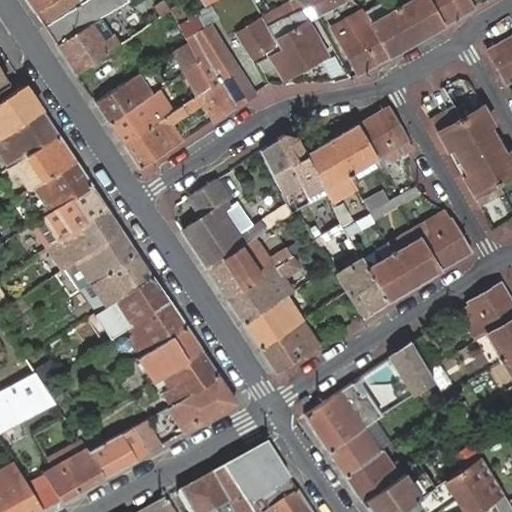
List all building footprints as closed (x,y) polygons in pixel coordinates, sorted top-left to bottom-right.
[(26,0),(35,11),(45,27),(56,44),(80,28),(96,19),(127,0),(86,0),(79,4),(76,0),(26,0)] [(319,0),(309,5),(316,17),(350,0),(319,0)] [(415,40),(440,26),(424,0),(409,0),(408,0),(391,0),(396,8),(415,40)] [(424,0),(440,26),(472,7),(467,0),(424,0)] [(290,4),(262,18),(267,25),(294,12),(290,4)] [(206,6),(205,7),(195,13),(204,27),(209,24),(215,21),(206,6)] [(389,55),(415,40),(396,8),(370,22),(389,55)] [(300,10),(267,25),(274,38),(306,20),(300,10)] [(370,22),(365,11),(332,29),(339,40),(370,22)] [(187,17),(178,22),(177,23),(186,41),(197,62),(210,85),(212,89),(221,83),(236,105),(253,94),(209,24),(204,27),(195,13),(194,13),(187,17)] [(274,38),(267,25),(262,18),(238,32),(257,63),(268,55),(280,48),(274,38)] [(80,28),(56,44),(76,73),(119,44),(112,34),(102,41),(95,28),(100,24),(96,19),(80,28)] [(306,20),(274,38),(280,48),(268,55),(274,66),(279,74),(290,68),(293,74),(325,55),(306,20)] [(357,73),(389,55),(370,22),(339,40),(357,73)] [(511,34),(487,50),(505,82),(511,78),(511,34)] [(197,62),(186,41),(173,50),(184,71),(197,62)] [(257,63),(263,73),(274,66),(268,55),(257,63)] [(197,94),(210,85),(197,62),(184,71),(197,94)] [(290,68),(279,74),(281,80),(293,74),(290,68)] [(95,102),(109,123),(150,94),(137,73),(116,87),(96,101),(95,102)] [(212,120),(236,105),(221,83),(212,89),(210,85),(197,94),(164,115),(123,143),(139,168),(181,140),(170,123),(196,106),(203,102),(212,120)] [(41,110),(24,85),(0,100),(0,136),(1,136),(41,110)] [(109,123),(123,143),(164,115),(150,94),(109,123)] [(451,147),(459,161),(477,150),(460,120),(452,106),(429,119),(437,133),(446,150),(451,147)] [(386,107),(354,125),(373,158),(405,139),(386,107)] [(460,120),(477,150),(496,140),(488,125),(492,123),(482,107),(460,120)] [(0,153),(0,156),(8,169),(28,156),(58,136),(41,110),(1,136),(9,148),(0,153)] [(354,125),(329,139),(345,169),(373,158),(354,125)] [(286,135),(277,143),(298,185),(309,206),(328,197),(322,182),(307,155),(305,152),(299,138),(286,135)] [(1,136),(0,136),(0,153),(9,148),(1,136)] [(28,156),(8,169),(12,174),(17,171),(29,190),(34,186),(44,180),(74,160),(58,136),(28,156)] [(329,139),(305,152),(307,155),(322,182),(345,169),(329,139)] [(405,139),(373,158),(379,167),(410,149),(405,139)] [(258,149),(281,194),(298,185),(277,143),(275,140),(258,149)] [(496,140),(477,150),(494,181),(511,170),(511,158),(508,151),(504,154),(496,140)] [(477,150),(459,161),(467,175),(463,178),(472,194),(494,181),(477,150)] [(345,169),(354,181),(379,167),(373,158),(345,169)] [(42,209),(46,215),(51,212),(91,185),(74,160),(44,180),(34,186),(47,206),(42,209)] [(354,181),(345,169),(322,182),(328,197),(329,200),(329,201),(357,187),(354,181)] [(180,230),(206,268),(255,236),(264,230),(259,222),(253,226),(238,236),(221,211),(228,206),(225,201),(228,199),(214,179),(187,196),(201,216),(180,230)] [(494,181),(472,194),(479,207),(502,194),(494,181)] [(51,212),(46,215),(58,233),(52,237),(55,241),(61,237),(71,230),(106,207),(91,185),(51,212)] [(413,186),(395,196),(399,204),(417,194),(413,186)] [(380,191),(363,201),(368,211),(380,204),(386,201),(380,191)] [(380,204),(368,211),(373,219),(399,204),(395,196),(386,201),(380,204)] [(329,201),(329,200),(314,208),(320,220),(308,228),(315,238),(325,231),(339,222),(333,208),(329,201)] [(238,236),(253,226),(236,201),(228,206),(221,211),(238,236)] [(341,203),(333,208),(339,222),(341,227),(351,221),(341,203)] [(61,237),(55,241),(62,251),(78,240),(83,249),(76,254),(79,258),(86,253),(121,230),(106,207),(71,230),(61,237)] [(449,219),(443,210),(413,229),(418,238),(437,270),(468,251),(449,219)] [(341,227),(339,222),(325,231),(341,258),(355,249),(341,227)] [(79,258),(75,261),(86,277),(80,281),(84,288),(90,283),(136,253),(121,230),(86,253),(79,258)] [(255,236),(206,268),(226,297),(290,254),(286,247),(270,258),(255,236)] [(418,238),(392,253),(412,285),(437,270),(418,238)] [(90,283),(84,288),(88,293),(102,284),(114,301),(151,276),(136,253),(90,283)] [(412,285),(392,253),(367,268),(387,300),(412,285)] [(290,254),(226,297),(243,324),(284,296),(291,291),(282,277),(298,266),(290,254)] [(361,316),(387,300),(367,268),(360,259),(335,274),(345,290),(361,316)] [(168,300),(151,276),(114,301),(112,302),(120,314),(129,326),(168,300)] [(511,303),(499,283),(467,302),(485,333),(511,317),(511,303)] [(284,296),(243,324),(260,348),(295,324),(301,320),(284,296)] [(186,326),(168,300),(129,326),(133,333),(128,336),(141,356),(146,353),(186,326)] [(107,305),(96,313),(113,337),(129,326),(120,314),(112,302),(107,305)] [(457,309),(475,339),(485,333),(467,302),(457,309)] [(511,317),(485,333),(500,358),(511,351),(511,317)] [(276,373),(311,350),(295,324),(260,348),(276,373)] [(201,350),(186,326),(146,353),(141,356),(145,362),(157,380),(162,376),(201,350)] [(424,331),(411,341),(426,364),(439,354),(424,331)] [(410,341),(391,355),(414,393),(434,380),(427,368),(410,341)] [(189,394),(218,375),(201,350),(162,376),(170,388),(163,392),(172,404),(188,393),(189,394)] [(511,351),(500,358),(511,377),(511,351)] [(42,385),(33,373),(0,391),(0,431),(53,402),(42,385)] [(188,430),(237,403),(218,375),(189,394),(188,393),(172,404),(167,407),(171,412),(180,427),(184,432),(188,430)] [(304,414),(328,450),(363,426),(381,415),(366,392),(360,396),(351,383),(304,414)] [(452,387),(442,393),(449,403),(452,408),(458,418),(467,412),(452,387)] [(476,427),(467,412),(458,418),(465,429),(466,432),(476,427)] [(149,451),(161,445),(147,418),(135,425),(149,451)] [(104,476),(149,451),(135,425),(89,450),(104,476)] [(363,426),(328,450),(345,475),(379,451),(363,426)] [(77,491),(104,476),(89,450),(87,447),(82,440),(76,443),(56,454),(60,462),(53,466),(43,471),(47,479),(60,501),(77,491)] [(265,511),(296,491),(264,444),(210,474),(232,511),(265,511)] [(379,451),(345,475),(361,500),(403,471),(399,465),(394,469),(381,449),(379,451)] [(446,478),(445,479),(457,499),(492,475),(480,455),(446,478)] [(0,511),(39,511),(42,510),(16,466),(0,474),(0,511)] [(408,479),(403,471),(361,500),(369,511),(397,511),(431,489),(434,487),(423,469),(408,479)] [(232,511),(210,474),(177,492),(188,511),(232,511)] [(492,475),(457,499),(464,511),(476,511),(493,501),(504,494),(492,475)] [(47,479),(30,489),(42,510),(60,501),(47,479)] [(309,511),(296,491),(265,511),(309,511)] [(511,511),(511,508),(507,500),(504,494),(493,501),(498,511),(511,511)] [(171,511),(164,499),(141,511),(171,511)]
